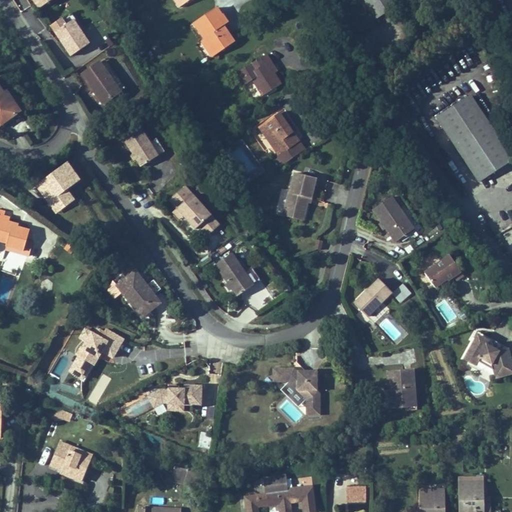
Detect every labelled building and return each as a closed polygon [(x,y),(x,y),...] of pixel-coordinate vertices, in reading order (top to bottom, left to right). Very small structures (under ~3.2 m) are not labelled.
[(51,0),(33,0),(39,8),(51,0)] [(397,5),(394,0),(363,0),(376,19),(397,5)] [(216,8),(194,23),(205,39),(216,55),(234,42),(223,26),(218,18),(222,16),(216,8)] [(73,20),(75,19),(71,12),(51,26),(62,42),(63,42),(57,31),(73,20)] [(225,18),(223,15),(222,16),(218,18),(223,26),(228,23),(225,18)] [(89,44),(73,20),(57,31),(63,42),(62,42),(64,44),(71,56),(89,44)] [(216,55),(205,39),(202,41),(213,57),(216,55)] [(274,73),(267,62),(270,61),(266,55),(235,74),(242,86),(253,80),(263,96),(281,84),(274,73)] [(273,66),(270,61),(267,62),(274,73),(276,72),(273,66)] [(121,92),(100,62),(82,75),(94,92),(103,104),(121,92)] [(20,112),(14,103),(4,101),(0,95),(3,93),(0,88),(0,120),(7,116),(12,117),(20,112)] [(14,103),(6,91),(3,93),(0,95),(4,101),(14,103)] [(511,159),(471,96),(437,118),(459,151),(480,182),(511,159)] [(292,132),(285,123),(288,121),(281,111),(259,128),(278,154),(274,157),(280,166),(304,148),(292,132)] [(0,120),(0,125),(12,117),(7,116),(0,120)] [(292,126),(288,121),(285,123),(292,132),(295,130),(292,126)] [(149,143),(137,123),(120,134),(133,154),(137,160),(141,167),(158,156),(149,143)] [(19,149),(27,146),(23,135),(16,137),(19,149)] [(165,151),(156,139),(149,143),(158,156),(165,151)] [(66,190),(80,181),(67,163),(36,185),(52,206),(69,194),(66,190)] [(308,203),(309,198),(311,199),(316,178),(294,173),(289,193),(288,193),(286,203),(291,204),(288,217),(303,220),(308,203)] [(219,226),(185,186),(169,200),(177,208),(190,223),(195,229),(199,227),(207,236),(219,226)] [(56,213),(74,200),(69,194),(52,206),(56,213)] [(400,209),(392,197),(373,209),(378,216),(382,222),(386,228),(395,242),(414,229),(412,227),(400,209)] [(418,222),(406,205),(400,209),(412,227),(418,222)] [(59,213),(63,219),(71,214),(67,208),(59,213)] [(4,216),(5,211),(2,211),(0,210),(0,219),(9,222),(10,218),(4,216)] [(0,237),(8,240),(7,243),(6,246),(23,251),(22,254),(29,256),(33,244),(26,243),(29,231),(18,227),(19,225),(9,222),(0,219),(0,237)] [(22,254),(23,251),(6,246),(5,250),(22,255),(22,254)] [(244,272),(232,254),(215,265),(228,284),(232,289),(237,296),(253,285),(244,272)] [(456,265),(449,255),(424,273),(435,288),(447,279),(448,281),(456,275),(458,279),(463,276),(456,265)] [(261,280),(252,267),(244,272),(253,285),(261,280)] [(147,286),(135,271),(117,286),(142,317),(160,303),(154,295),(147,286)] [(367,317),(392,292),(379,279),(376,282),(354,303),(367,317)] [(436,289),(448,281),(447,279),(435,288),(436,289)] [(161,289),(154,280),(147,286),(154,295),(161,289)] [(386,317),(378,324),(394,342),(402,334),(386,317)] [(87,342),(92,333),(86,329),(80,338),(87,342)] [(119,347),(123,340),(106,330),(104,333),(99,330),(96,336),(92,333),(87,342),(83,348),(82,347),(77,355),(79,356),(70,371),(83,379),(92,364),(89,362),(94,354),(96,356),(99,350),(102,351),(111,356),(116,348),(117,349),(119,347)] [(477,344),(482,336),(477,334),(473,342),(477,344)] [(511,361),(511,360),(508,348),(499,351),(487,344),(489,340),(482,336),(477,344),(473,342),(463,359),(475,366),(480,358),(492,365),(495,379),(511,374),(511,361)] [(508,348),(490,338),(489,340),(487,344),(499,351),(508,348)] [(94,365),(98,357),(96,356),(94,354),(89,362),(92,364),(94,365)] [(305,371),(297,363),(294,368),(297,371),(301,375),(305,371)] [(317,391),(317,371),(305,371),(301,375),(297,371),(294,368),(273,368),(273,382),(288,382),(306,399),(306,415),(320,415),(320,394),(317,391)] [(416,397),(414,369),(386,371),(388,389),(392,389),(393,409),(411,407),(410,397),(416,397)] [(79,391),(83,381),(68,376),(65,386),(79,391)] [(201,406),(202,386),(184,386),(184,389),(177,390),(168,390),(168,391),(166,391),(160,391),(147,396),(154,408),(163,405),(168,405),(168,406),(184,406),(201,406)] [(208,407),(206,421),(212,422),(214,408),(208,407)] [(198,450),(208,450),(209,433),(199,433),(198,450)] [(81,481),(90,459),(80,455),(70,452),(72,447),(60,442),(51,466),(62,470),(67,472),(66,475),(71,477),(81,481)] [(80,455),(81,451),(72,447),(70,452),(80,455)] [(201,489),(204,473),(177,467),(173,482),(201,489)] [(315,511),(313,485),(288,488),(287,480),(286,475),(263,478),(265,494),(244,496),(245,511),(258,511),(258,508),(278,505),(278,511),(291,511),(291,503),(302,502),(302,511),(315,511)] [(313,485),(312,477),(287,480),(288,488),(313,485)] [(490,511),(490,498),(487,498),(485,497),(483,497),(482,478),(460,478),(460,511),(464,510),(464,511),(500,511),(490,511)] [(365,503),(365,487),(348,487),(348,497),(348,503),(356,502),(365,503)] [(443,511),(443,490),(421,490),(421,509),(428,509),(428,511),(443,511)]
